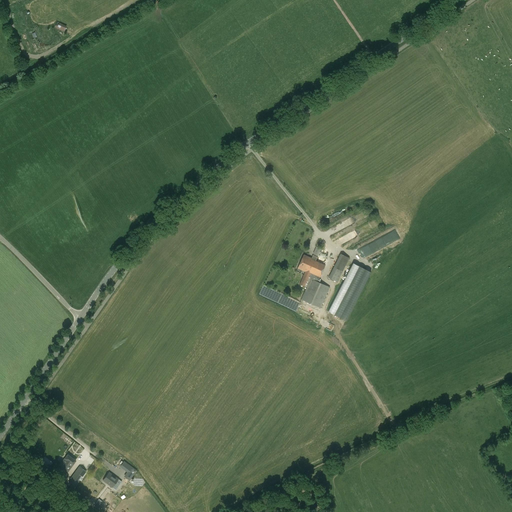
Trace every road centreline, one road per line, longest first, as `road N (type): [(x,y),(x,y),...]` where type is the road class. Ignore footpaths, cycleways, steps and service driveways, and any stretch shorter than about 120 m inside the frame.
road 1 (secondary): [(80,318),(161,211),(231,153),(460,0)]
road 2 (secondary): [(0,436),(80,318)]
